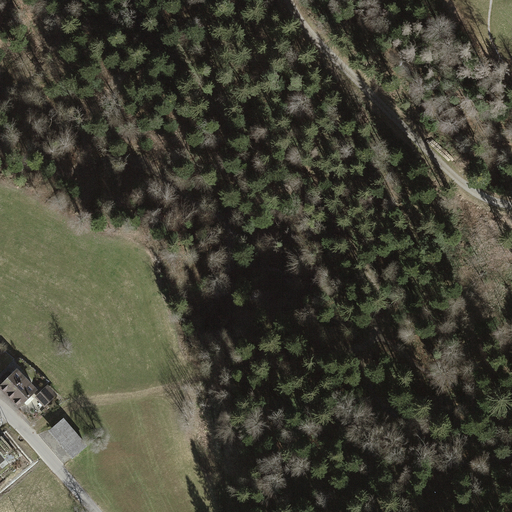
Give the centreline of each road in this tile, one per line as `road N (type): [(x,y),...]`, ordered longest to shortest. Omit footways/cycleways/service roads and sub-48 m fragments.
road 1 (track): [(428,511),(250,371),(249,362),(274,351),(374,344),(383,305),(328,211),(272,169),(141,34),(131,0)]
road 2 (track): [(511,205),(480,197),(447,171),(301,27),(286,0)]
road 3 (unclassified): [(91,511),(0,408)]
